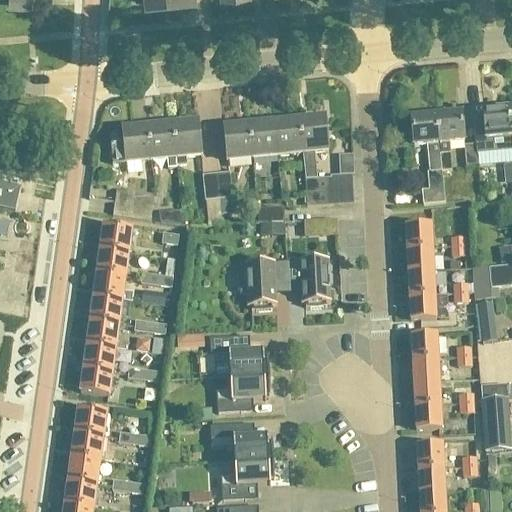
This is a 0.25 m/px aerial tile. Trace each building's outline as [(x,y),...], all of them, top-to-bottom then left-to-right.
[(9,0),(9,8),(31,9),(31,0),(9,0)] [(511,140),(509,111),(484,114),(487,142),(500,141),(502,166),(511,164),(511,147),(511,140)] [(451,173),(450,156),(450,146),(464,145),(461,116),(436,119),(441,174),(451,173)] [(428,175),(429,184),(430,192),(423,193),(423,194),(422,194),(423,208),(444,206),(441,174),(436,119),(413,121),(416,149),(427,148),(430,175),(428,175)] [(326,121),(301,123),(304,156),(305,181),(318,181),(316,155),(329,154),(326,121)] [(301,123),(276,126),(279,159),(304,156),(301,123)] [(187,167),(186,159),(202,157),(199,125),(173,128),(176,160),(177,168),(187,167)] [(255,161),(279,159),(276,126),(251,128),(255,161)] [(151,163),(176,160),(173,128),(148,130),(151,163)] [(228,164),(255,161),(251,128),(224,131),(228,164)] [(113,150),(114,167),(151,163),(148,130),(124,133),(125,149),(113,150)] [(230,175),(217,176),(221,215),(234,213),(230,175)] [(222,222),(221,217),(221,215),(217,176),(203,178),(208,223),(222,222)] [(306,197),(332,195),(331,180),(318,181),(305,181),(306,197)] [(22,188),(0,183),(0,211),(16,215),(22,188)] [(117,191),(115,206),(153,211),(155,197),(117,191)] [(332,195),(306,197),(307,209),(332,208),(332,195)] [(151,224),(153,211),(115,206),(113,219),(151,224)] [(258,211),(258,225),(285,224),(284,210),(258,211)] [(342,247),(342,226),(319,226),(318,246),(342,247)] [(100,252),(129,255),(132,232),(103,227),(100,252)] [(406,229),(407,253),(433,252),(432,228),(406,229)] [(179,238),(163,236),(161,246),(178,249),(179,238)] [(451,250),(466,250),(465,240),(451,241),(451,250)] [(451,260),(466,259),(466,250),(451,250),(451,260)] [(96,275),(125,279),(129,255),(100,252),(96,275)] [(434,275),(433,252),(407,253),(408,276),(434,275)] [(327,263),(287,265),(288,288),(301,288),(302,305),(300,305),(300,307),(306,307),(306,309),(305,309),(305,310),(309,311),(314,311),(318,311),(322,310),(326,309),(326,308),(323,308),(323,306),(329,306),(329,305),(328,305),(326,269),(327,269),(327,263)] [(245,267),(245,272),(238,273),(238,274),(245,274),(245,275),(238,275),(239,297),(247,296),(247,308),(246,308),(246,310),(252,309),(252,313),(251,313),(251,314),(271,313),(271,308),(277,308),(276,307),(275,307),(274,288),(288,288),(287,265),(245,267)] [(93,299),(122,303),(125,279),(96,275),(93,299)] [(435,299),(434,275),(408,276),(409,300),(435,299)] [(156,289),(157,278),(142,276),(141,286),(156,289)] [(173,280),(157,278),(156,289),(172,291),(173,280)] [(454,297),(468,296),(468,287),(453,288),(454,297)] [(500,299),(511,297),(511,289),(499,291),(500,299)] [(468,296),(454,297),(454,307),(463,306),(469,306),(468,296)] [(90,323),(119,327),(122,303),(93,299),(90,323)] [(436,322),(435,299),(409,300),(410,323),(436,322)] [(120,344),(116,343),(119,327),(90,323),(86,347),(115,350),(125,351),(126,343),(121,342),(120,344)] [(136,323),(134,334),(149,336),(151,325),(136,323)] [(151,325),(149,336),(165,338),(167,328),(151,325)] [(412,363),(439,361),(438,338),(411,339),(412,363)] [(215,356),(215,368),(222,368),(230,372),(230,380),(269,377),(269,371),(268,364),(267,358),(266,358),(266,359),(263,359),(263,353),(262,353),(262,354),(238,355),(237,340),(210,341),(211,356),(215,356)] [(162,358),(164,343),(154,341),(152,356),(162,358)] [(115,350),(86,347),(83,370),(112,374),(115,350)] [(471,350),(456,351),(457,360),(471,360),(471,350)] [(471,360),(457,360),(457,370),(472,369),(471,360)] [(413,386),(440,385),(439,361),(412,363),(413,386)] [(112,374),(83,370),(80,394),(108,399),(112,374)] [(128,382),(143,384),(144,373),(129,371),(128,382)] [(160,375),(144,373),(143,384),(159,386),(160,375)] [(270,384),(269,377),(230,380),(231,389),(224,393),(216,393),(217,416),(241,415),(241,403),(265,402),(265,403),(266,403),(266,396),(268,396),(268,397),(269,397),(270,391),(270,384)] [(414,410),(441,408),(440,385),(413,386),(414,410)] [(459,407),(474,406),(474,397),(459,397),(459,407)] [(482,403),(484,438),(485,453),(511,452),(508,402),(482,403)] [(460,416),(475,415),(475,414),(474,406),(459,407),(460,416)] [(415,433),(442,432),(441,408),(414,410),(415,433)] [(78,412),(75,435),(104,439),(107,417),(78,412)] [(235,465),(267,463),(274,462),(273,456),(273,449),(272,442),(270,442),(271,444),(268,444),(267,437),(266,437),(266,439),(242,440),(242,428),(210,430),(211,453),(227,452),(234,455),(235,465)] [(75,435),(72,459),(101,463),(104,439),(75,435)] [(134,448),(135,438),(120,436),(119,446),(134,448)] [(150,451),(151,440),(135,438),(134,448),(150,451)] [(445,471),(444,448),(417,449),(418,473),(445,471)] [(97,487),(101,463),(72,459),(68,483),(97,487)] [(477,470),(477,460),(462,461),(462,470),(477,470)] [(274,462),(267,463),(235,465),(235,473),(228,478),(220,478),(222,504),(246,503),(245,488),(269,487),(269,488),(270,488),(270,481),(272,481),(273,482),(274,482),(274,476),(274,469),(274,462)] [(477,470),(462,470),(463,480),(477,479),(477,470)] [(418,473),(419,496),(446,495),(445,471),(418,473)] [(68,483),(65,507),(94,510),(97,487),(68,483)] [(112,494),(127,496),(129,485),(114,483),(112,494)] [(143,498),(145,487),(129,485),(127,496),(143,498)] [(211,495),(189,496),(189,506),(211,504),(211,495)] [(419,496),(420,511),(446,511),(446,495),(419,496)]
